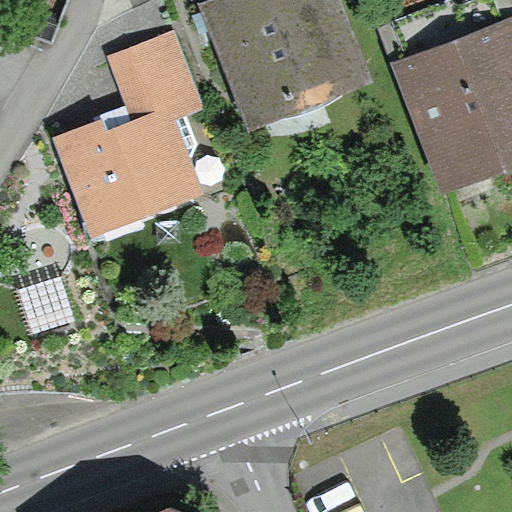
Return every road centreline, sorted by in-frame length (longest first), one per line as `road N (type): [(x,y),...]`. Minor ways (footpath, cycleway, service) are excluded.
road 1 (primary): [(217,412),(511,305)]
road 2 (primary): [(0,494),(217,412)]
road 3 (residential): [(0,155),(47,88),(78,0)]
